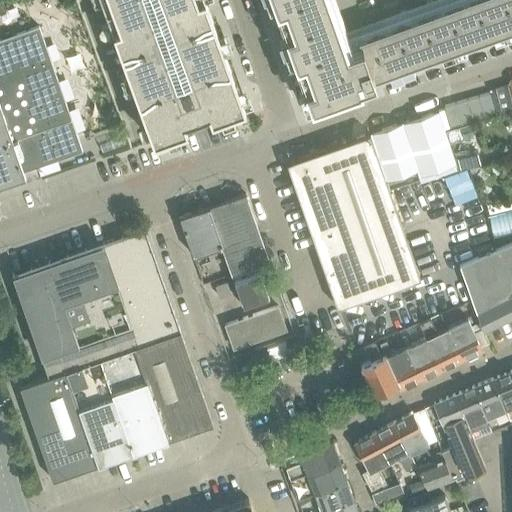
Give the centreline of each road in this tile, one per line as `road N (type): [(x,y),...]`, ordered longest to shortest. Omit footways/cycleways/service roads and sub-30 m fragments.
road 1 (residential): [(81,511),(240,453),(148,184)]
road 2 (residential): [(367,509),(340,437),(352,422),(494,359)]
road 3 (residential): [(511,59),(287,136)]
road 4 (residential): [(0,231),(148,184)]
road 5 (residential): [(148,184),(287,136)]
road 6 (residential): [(287,136),(237,0)]
